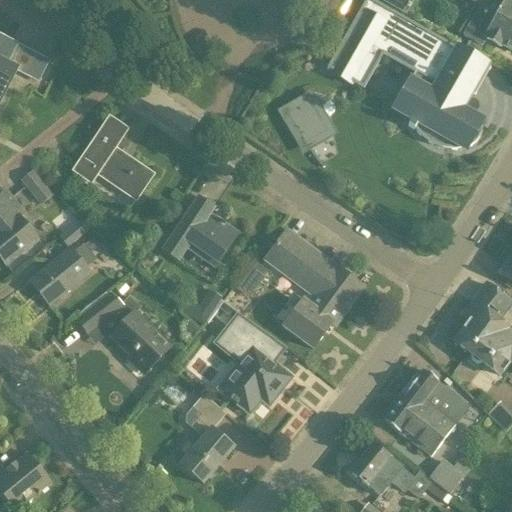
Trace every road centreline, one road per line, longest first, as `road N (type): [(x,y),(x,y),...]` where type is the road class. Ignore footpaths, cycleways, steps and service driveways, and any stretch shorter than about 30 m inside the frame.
road 1 (residential): [(434,290),(175,117),(123,73),(67,0)]
road 2 (unclassified): [(257,511),(434,290)]
road 3 (tertiary): [(136,511),(0,344)]
road 4 (unclassified): [(434,290),(511,168)]
